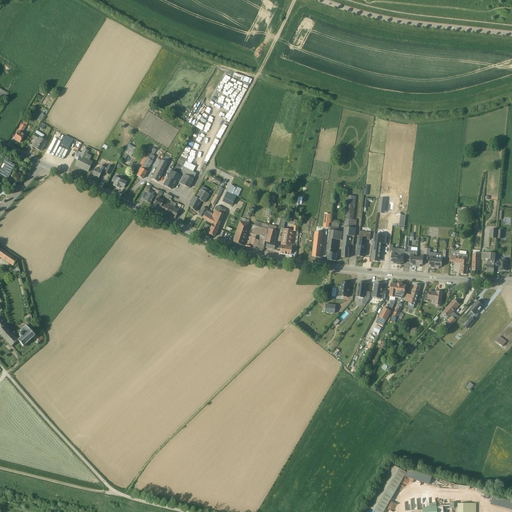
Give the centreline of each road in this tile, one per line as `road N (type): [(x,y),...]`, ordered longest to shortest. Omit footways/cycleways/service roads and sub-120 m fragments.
road 1 (tertiary): [(511,280),(274,260),(176,225)]
road 2 (unclassified): [(320,0),(394,21),(511,33)]
road 3 (track): [(345,0),(511,25)]
road 4 (tertiary): [(176,225),(42,164)]
road 5 (track): [(193,192),(260,69)]
